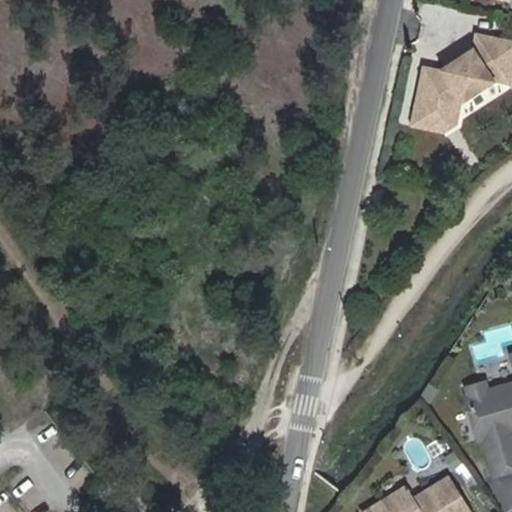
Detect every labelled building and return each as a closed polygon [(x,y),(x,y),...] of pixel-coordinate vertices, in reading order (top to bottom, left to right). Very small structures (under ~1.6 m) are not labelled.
[(421,41),(413,89),(458,98),(462,80),(496,56),(510,61),(511,53),(511,17),(476,9),(473,23),(459,32),(462,37),(454,43),(451,38),(439,45),(421,41)] [(459,32),(451,38),(454,43),(462,37),(459,32)] [(458,98),(413,89),(411,103),(444,109),(458,98)] [(511,351),(509,352),(511,360),(511,388),(510,389),(507,381),(485,388),(484,385),(477,381),(470,383),(466,390),(467,393),(464,394),(476,435),(481,434),(491,472),(511,465),(511,435),(509,426),(511,425),(511,351)] [(48,452),(75,489),(92,477),(65,440),(48,452)] [(359,508),(361,511),(464,511),(469,509),(445,471),(409,495),(400,481),(359,508)]
